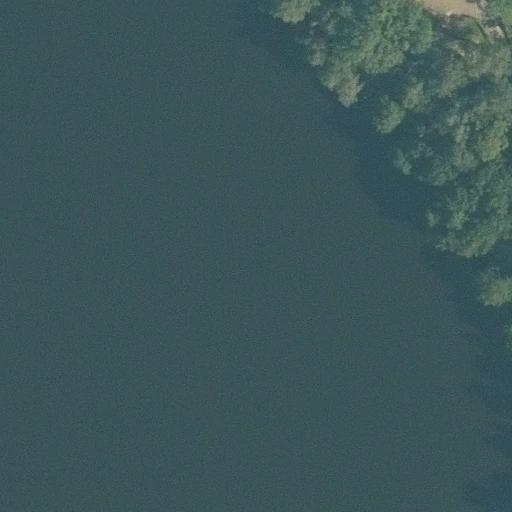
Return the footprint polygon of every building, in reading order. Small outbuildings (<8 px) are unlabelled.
[(371,59),(369,60),(390,85),(414,65),(393,40),(376,55),(371,59)] [(372,50),(366,54),(371,59),(376,55),(372,50)] [(439,73),(438,74),(457,94),(480,72),(462,52),(445,68),(439,73)] [(440,64),(435,69),(439,73),(445,68),(440,64)] [(497,125),(467,138),(479,166),(509,154),(497,125)] [(511,222),(490,234),(505,261),(511,257),(511,222)]
